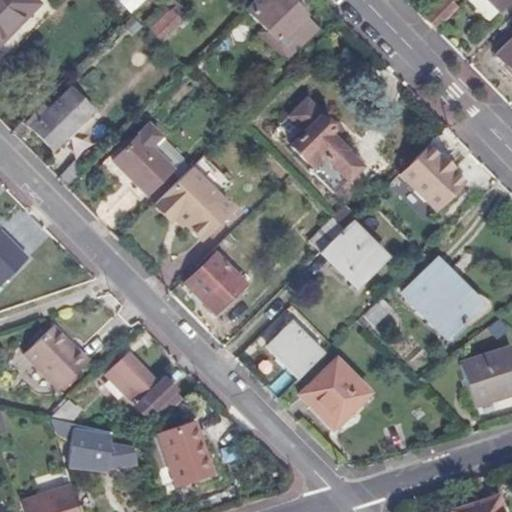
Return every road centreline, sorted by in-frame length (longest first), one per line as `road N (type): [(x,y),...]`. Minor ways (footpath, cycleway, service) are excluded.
road 1 (residential): [(0,155),(342,498)]
road 2 (tertiary): [(359,0),(511,154)]
road 3 (residential): [(342,498),(511,443)]
